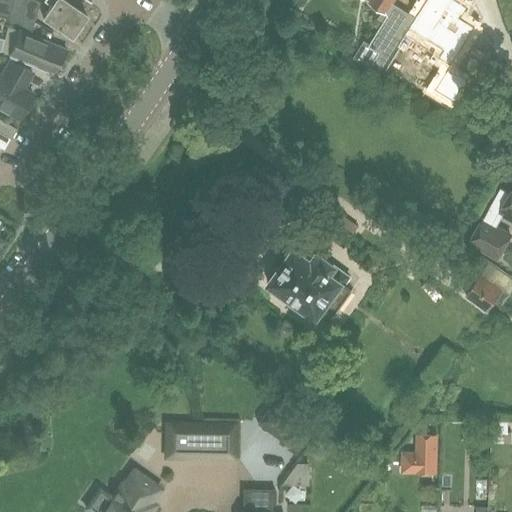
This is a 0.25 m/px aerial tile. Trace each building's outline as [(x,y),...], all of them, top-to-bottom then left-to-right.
[(0,0),(0,14),(8,16),(12,0),(0,0)] [(31,29),(34,20),(22,14),(25,0),(12,0),(8,16),(31,29)] [(34,20),(39,0),(25,0),(22,14),(34,20)] [(79,22),(86,13),(67,0),(46,0),(51,3),(42,15),(70,35),(73,32),(76,32),(80,27),(79,22)] [(369,0),(371,1),(370,1),(385,10),(391,0),(369,0)] [(439,54),(436,60),(447,67),(471,29),(457,20),(464,7),(453,0),(422,0),(403,31),(432,49),(439,54)] [(393,29),(382,22),(369,42),(381,49),(393,29)] [(384,73),(403,43),(400,41),(403,35),(393,29),(381,49),(370,65),(384,73)] [(66,48),(19,30),(10,53),(10,54),(9,55),(50,71),(66,48)] [(31,70),(10,58),(2,74),(0,72),(0,104),(19,116),(33,91),(23,85),(31,70)] [(466,80),(448,69),(448,68),(435,89),(455,102),(468,81),(466,80)] [(0,132),(8,137),(10,138),(16,127),(0,118),(0,132)] [(8,137),(0,132),(0,144),(3,146),(8,137)] [(511,217),(511,190),(511,192),(500,187),(490,205),(483,219),(482,218),(470,241),(498,257),(510,234),(496,226),(503,213),(511,217)] [(338,307),(351,289),(344,284),(349,276),(318,253),(314,258),(306,252),(304,255),(295,248),(270,281),(316,314),(327,299),(338,307)] [(502,289),(481,274),(466,295),(487,310),(502,289)] [(294,450),(308,430),(292,418),(278,438),(294,450)] [(507,431),(507,420),(493,420),(493,431),(507,431)] [(167,454),(233,455),(234,423),(168,422),(167,454)] [(417,471),(435,471),(436,435),(418,435),(417,453),(403,452),(403,467),(417,467),(417,471)] [(511,444),(502,444),(502,455),(511,455),(511,444)] [(150,501),(159,487),(134,469),(124,482),(123,481),(101,511),(147,511),(154,504),(150,501)] [(260,511),(260,503),(274,503),(275,489),(243,489),(243,502),(246,502),(245,511),(260,511)]
